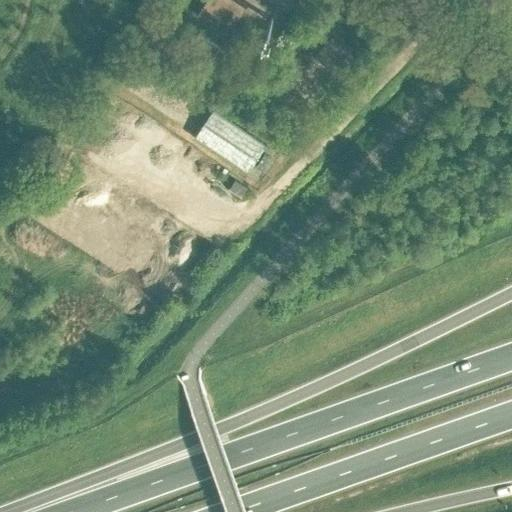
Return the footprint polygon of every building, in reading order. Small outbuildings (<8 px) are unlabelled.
[(208,0),(200,15),(230,33),(248,2),(244,0),(208,0)] [(271,0),(288,10),(294,0),(293,0),(271,0)] [(203,35),(196,46),(214,58),(221,46),(203,35)] [(343,77),(359,59),(335,37),(318,56),(343,77)] [(373,37),(367,44),(375,51),(381,44),(373,37)] [(250,173),(268,145),(215,110),(196,137),(250,173)] [(247,187),(235,179),(230,188),(242,196),(247,187)]
